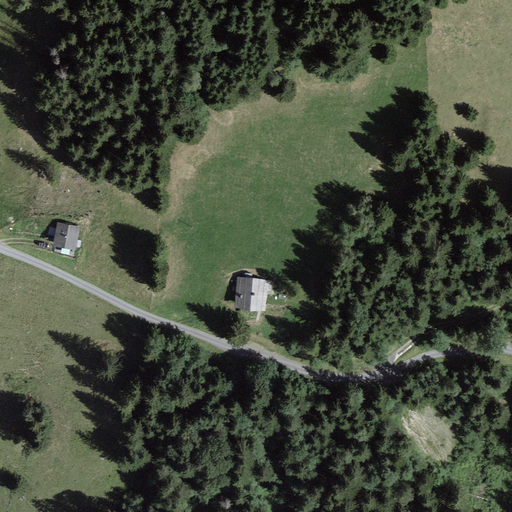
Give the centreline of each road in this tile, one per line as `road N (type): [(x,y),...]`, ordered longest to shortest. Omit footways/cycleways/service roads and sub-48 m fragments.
road 1 (unclassified): [(0,249),(179,328),(324,375),(370,377),(450,351),(511,349)]
road 2 (track): [(511,298),(428,331),(386,372)]
